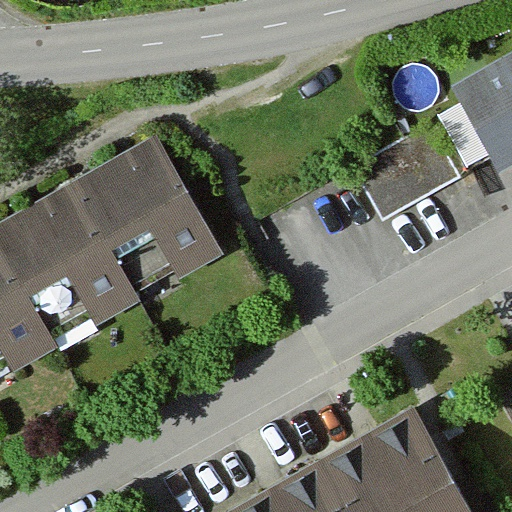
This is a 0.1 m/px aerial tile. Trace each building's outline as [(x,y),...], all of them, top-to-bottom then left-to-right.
[(511,164),(511,62),(444,100),(488,178),(511,164)] [(452,184),(423,133),(346,177),(376,228),(452,184)] [(214,262),(144,142),(0,225),(0,368),(7,380),(48,356),(41,344),(82,321),(89,333),(133,308),(125,294),(163,273),(171,287),(214,262)] [(511,392),(493,403),(511,436),(511,392)] [(454,511),(405,422),(238,511),(454,511)]
